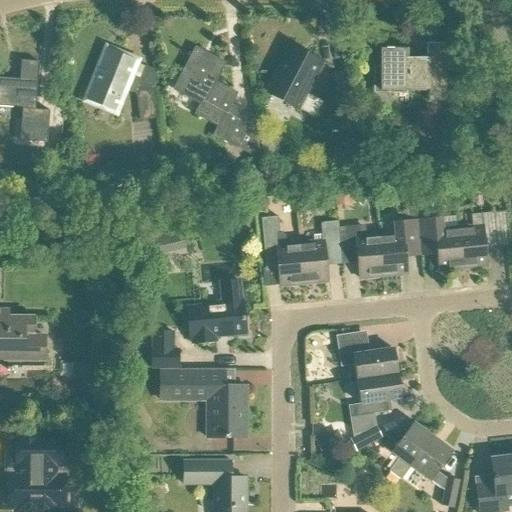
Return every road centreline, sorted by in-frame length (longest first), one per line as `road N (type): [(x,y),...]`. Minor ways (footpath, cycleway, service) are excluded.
road 1 (residential): [(420,306),(281,321),(279,511)]
road 2 (residential): [(511,426),(459,422),(435,401),(420,306)]
